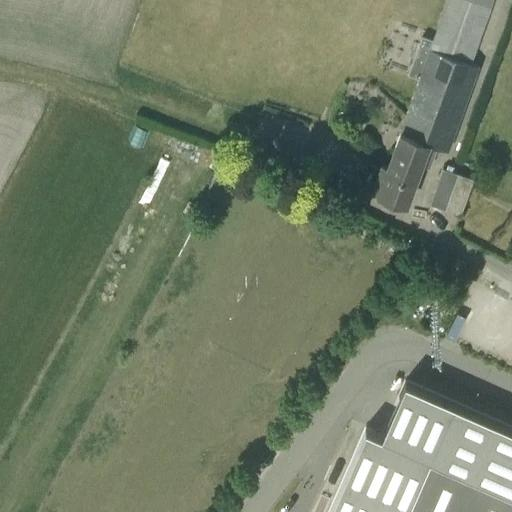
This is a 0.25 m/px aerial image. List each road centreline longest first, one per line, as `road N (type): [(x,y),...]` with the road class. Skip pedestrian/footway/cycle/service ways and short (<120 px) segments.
road 1 (track): [(0,72),(53,79),(343,163),(369,203),(429,228)]
road 2 (unclassified): [(387,343),(253,511)]
road 3 (unclassified): [(387,343),(408,344),(511,388)]
